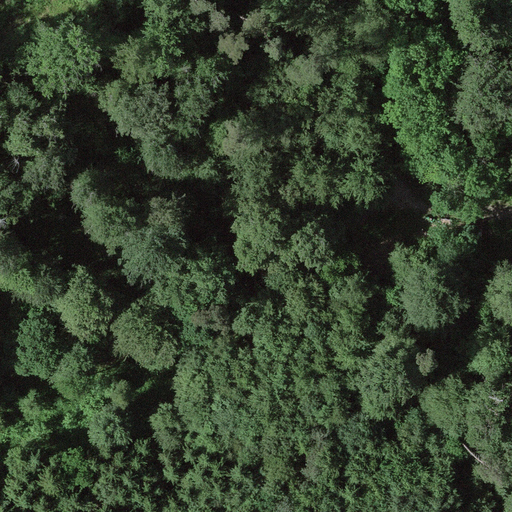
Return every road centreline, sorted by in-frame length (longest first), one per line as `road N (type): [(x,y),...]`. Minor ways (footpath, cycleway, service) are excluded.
road 1 (track): [(367,0),(398,191),(472,226)]
road 2 (track): [(398,191),(245,304)]
